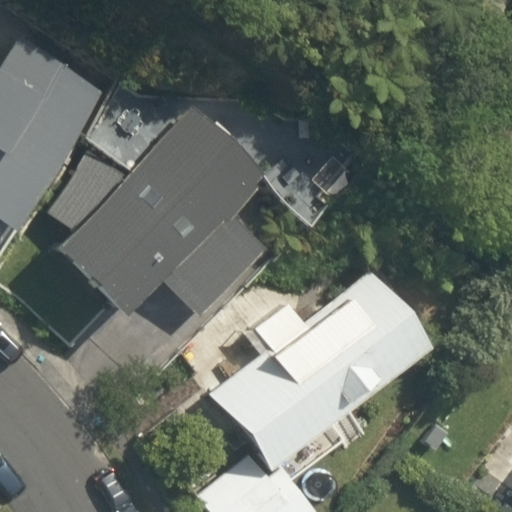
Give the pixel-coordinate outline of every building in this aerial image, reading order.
[(0,186),(73,85),(0,32),(0,186)] [(125,264),(170,313),(250,237),(262,250),(337,179),(210,45),(6,239),(75,312),(125,264)] [(418,348),(359,271),(291,323),(276,302),(235,334),(251,354),(200,393),(259,470),(418,348)] [(258,480),(240,457),(189,496),(201,511),(306,511),(273,469),(258,480)] [(511,469),(500,485),(511,494),(511,469)]
